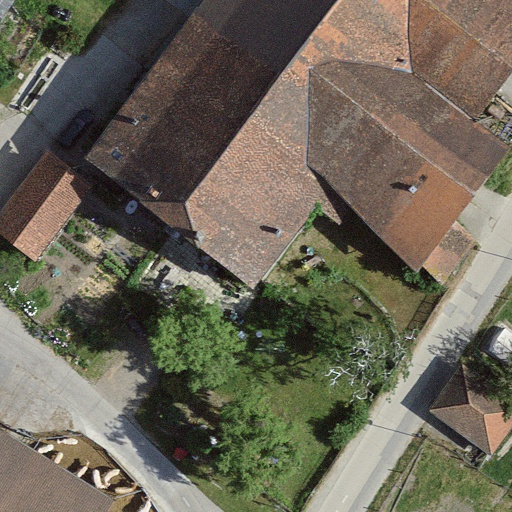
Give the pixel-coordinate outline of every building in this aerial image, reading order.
[(511,0),(221,0),(209,16),(285,72),(359,128),(451,217),(505,144),(474,122),(511,71),(511,0)] [(158,84),(233,141),(285,72),(209,16),(158,84)] [(247,280),(332,168),(440,282),(472,239),(451,217),(359,128),(285,72),(233,141),(171,223),(247,280)] [(95,167),(171,223),(233,141),(158,84),(95,167)] [(0,232),(30,255),(82,188),(49,163),(0,226),(0,232)] [(511,421),(511,405),(464,371),(436,410),(491,450),(511,421)] [(32,453),(0,433),(0,511),(100,511),(101,511),(24,465),(32,453)]
